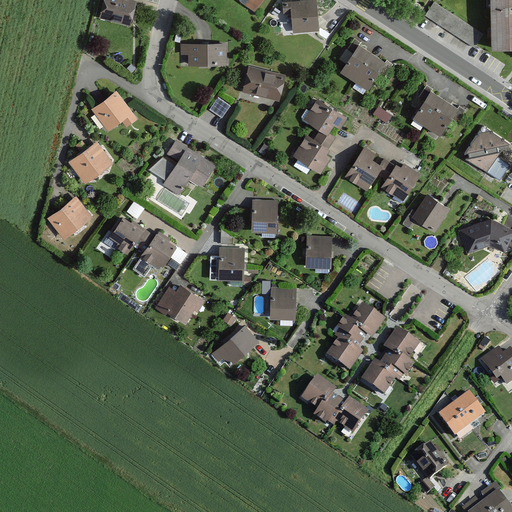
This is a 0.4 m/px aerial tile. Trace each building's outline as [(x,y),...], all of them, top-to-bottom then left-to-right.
[(105,0),(101,16),(130,23),(135,2),(127,0),(105,0)] [(243,0),(242,2),(255,10),(261,0),(243,0)] [(511,47),(511,0),(492,0),(493,48),(511,47)] [(315,1),(284,4),(285,13),(292,12),(294,31),(318,28),(315,1)] [(483,34),(434,1),(425,15),(475,47),(483,34)] [(367,89),(385,62),(356,42),(338,69),(367,89)] [(225,44),(182,45),(182,53),(190,53),(190,64),(225,63),(225,44)] [(283,76),(250,68),(244,90),(278,98),(283,76)] [(437,136),(458,106),(429,90),(410,120),(437,136)] [(136,119),(117,93),(94,110),(108,129),(121,119),(127,126),(136,119)] [(220,97),(212,107),(223,116),(231,105),(220,97)] [(346,115),(316,97),(303,119),(318,128),(332,137),(346,115)] [(375,113),(389,122),(394,113),(380,104),(375,113)] [(463,154),(501,179),(511,164),(498,155),(507,142),(482,126),(463,154)] [(332,137),(318,128),(313,138),(305,133),(291,155),(319,173),(333,151),(326,147),(332,137)] [(215,167),(174,142),(166,154),(179,161),(165,183),(181,192),(188,181),(201,189),(215,167)] [(112,160),(99,143),(72,162),(84,180),(112,160)] [(376,152),(365,145),(345,178),(366,190),(370,182),(381,165),(371,160),(376,152)] [(386,158),(381,165),(370,182),(402,202),(420,172),(400,160),(398,165),(386,158)] [(449,207),(425,193),(412,214),(407,211),(400,224),(410,230),(415,221),(434,232),(449,207)] [(90,214),(77,197),(50,218),(62,235),(90,214)] [(280,201),(251,199),(249,231),(278,233),(280,201)] [(129,211),(139,215),(144,205),(135,200),(129,211)] [(511,228),(490,218),(460,229),(467,253),(489,245),(506,252),(511,238),(511,228)] [(157,239),(127,220),(111,244),(140,264),(144,258),(157,239)] [(181,249),(160,234),(157,239),(144,258),(166,272),(181,249)] [(333,236),(307,234),(304,267),(331,269),(333,236)] [(244,246),(218,245),(217,279),(230,280),(230,288),(250,288),(251,277),(242,277),(244,246)] [(291,320),(293,286),(270,284),(268,319),(291,320)] [(179,293),(170,287),(156,310),(190,331),(208,300),(183,286),(179,293)] [(373,336),(385,320),(361,303),(350,319),(367,331),(373,336)] [(338,334),(356,347),(367,331),(350,319),(343,314),(332,330),(338,334)] [(260,342),(245,325),(211,354),(226,371),(260,342)] [(389,350),(405,361),(417,343),(394,327),(382,345),(389,350)] [(347,371),(362,351),(356,347),(338,334),(324,354),(347,371)] [(497,347),(482,358),(502,386),(511,379),(511,352),(508,347),(501,352),(497,347)] [(389,350),(380,364),(397,375),(402,379),(412,365),(405,361),(389,350)] [(372,359),(359,379),(383,396),(397,375),(380,364),(372,359)] [(332,387),(317,376),(300,398),(315,409),(329,391),(332,387)] [(315,409),(312,414),(326,425),(330,419),(343,401),(329,391),(315,409)] [(467,392),(436,414),(453,437),(484,415),(467,392)] [(368,413),(347,397),(343,401),(330,419),(351,435),(368,413)] [(446,465),(429,442),(410,456),(428,479),(446,465)] [(428,479),(419,485),(426,495),(434,489),(428,479)] [(511,511),(511,509),(493,483),(462,506),(466,511),(511,511)]
